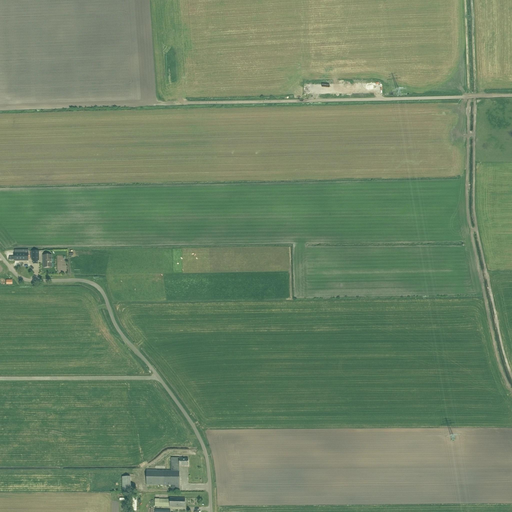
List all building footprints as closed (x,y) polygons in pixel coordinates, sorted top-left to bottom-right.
[(28,251),(14,251),(14,261),(28,261),(28,259),(30,259),(30,256),(28,256),(28,251)] [(52,268),(51,256),(43,256),(44,268),(52,268)] [(182,458),(171,458),(171,471),(146,471),(146,485),(173,486),(173,489),(179,489),(179,466),(188,466),(188,459),(182,459),(182,458)] [(130,484),(130,477),(122,477),(122,492),(134,491),(134,484),(130,484)] [(155,499),(155,507),(169,508),(170,500),(155,499)]
